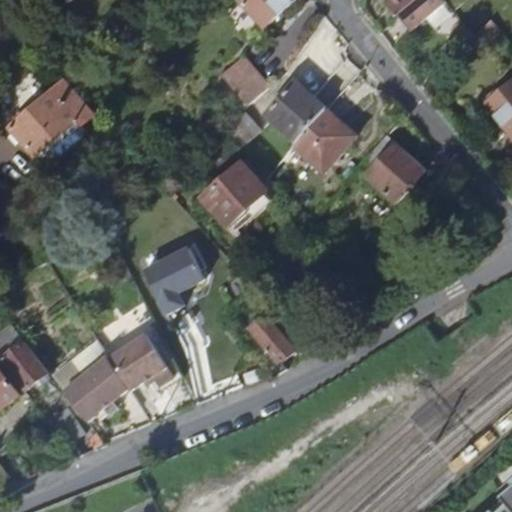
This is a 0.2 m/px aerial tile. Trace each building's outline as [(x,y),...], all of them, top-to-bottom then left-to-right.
[(251,0),(245,5),(267,30),(301,0),(251,0)] [(415,31),(449,1),(448,0),(391,0),(389,2),(415,31)] [(498,21),(482,38),(475,45),(483,53),(505,30),(498,21)] [(474,29),(465,40),(473,47),(475,45),(482,38),(474,29)] [(228,71),(246,93),(263,79),(243,57),(228,71)] [(263,79),(246,93),(256,104),(272,90),(263,79)] [(69,83),(15,129),(40,158),(81,123),(85,128),(98,117),(84,101),(86,98),(80,91),(77,93),(69,83)] [(300,86),(272,117),(303,144),(331,113),(300,86)] [(511,90),(491,109),(511,132),(511,90)] [(226,130),(245,152),(266,134),(247,112),(226,130)] [(331,113),(303,144),(299,148),(330,175),(361,139),(331,113)] [(390,138),(360,171),(399,207),(430,173),(390,138)] [(210,199),(234,227),(271,196),(246,169),(210,199)] [(185,313),(183,309),(184,307),(182,305),(185,298),(187,300),(190,295),(209,286),(193,254),(148,277),(171,321),(185,313)] [(31,280),(9,290),(28,333),(77,311),(60,272),(32,284),(31,280)] [(245,289),(233,301),(241,310),(252,298),(253,296),(245,289)] [(275,323),(296,347),(312,332),(291,309),(275,323)] [(252,330),(283,366),(285,365),(297,354),(266,318),(252,330)] [(0,352),(3,357),(26,342),(16,327),(0,337),(0,352)] [(312,332),(296,347),(307,359),(323,344),(312,332)] [(131,395),(132,396),(155,382),(161,392),(176,382),(149,340),(111,364),(131,395)] [(4,364),(28,395),(52,376),(28,345),(4,364)] [(111,364),(110,363),(66,394),(89,424),(131,395),(111,364)] [(0,369),(0,417),(25,398),(2,368),(0,369)] [(261,371),(246,377),(249,387),(258,384),(264,382),(261,371)] [(0,462),(9,455),(0,443),(0,462)]
